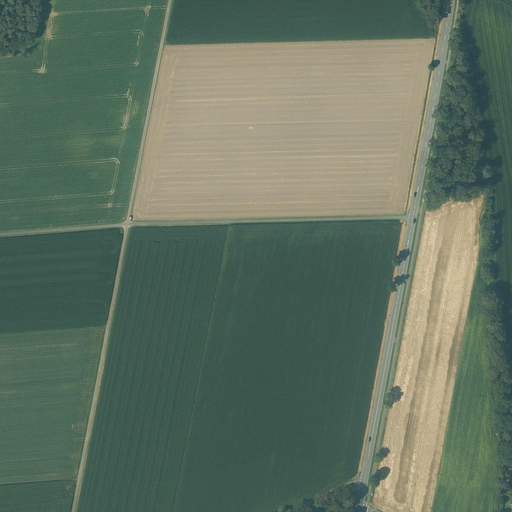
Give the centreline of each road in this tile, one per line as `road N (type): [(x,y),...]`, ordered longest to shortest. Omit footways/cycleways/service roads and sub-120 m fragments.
road 1 (unclassified): [(73,511),(126,224)]
road 2 (unclassified): [(412,217),(126,224)]
road 3 (primary): [(412,217),(363,484)]
road 4 (unclassified): [(126,224),(170,0)]
road 5 (primary): [(450,0),(412,217)]
road 6 (unclassified): [(126,224),(0,234)]
